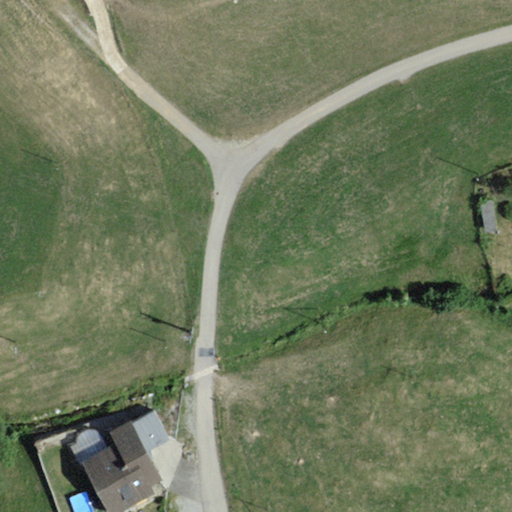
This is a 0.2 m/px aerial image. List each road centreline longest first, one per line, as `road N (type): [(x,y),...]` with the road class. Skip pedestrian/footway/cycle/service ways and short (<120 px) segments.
road 1 (unclassified): [(217,511),(203,374),(212,254),(230,184),(265,144),(336,98),(438,53),(511,32)]
road 2 (track): [(230,184),(113,61),(100,2)]
